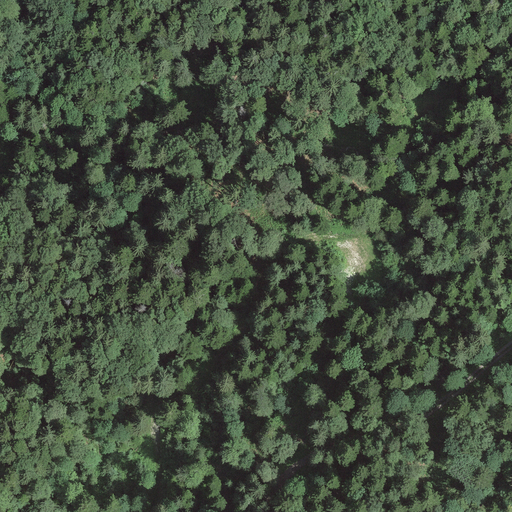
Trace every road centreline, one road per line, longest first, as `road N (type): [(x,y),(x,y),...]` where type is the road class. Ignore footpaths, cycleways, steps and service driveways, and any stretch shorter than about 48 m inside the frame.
road 1 (track): [(140,511),(155,481),(162,410),(236,334),(278,253),(293,240),(373,220),(403,183),(419,114),(511,43)]
road 2 (track): [(268,511),(330,453),(511,348)]
